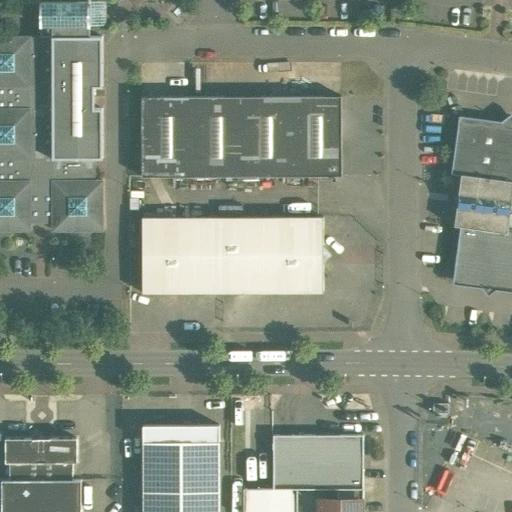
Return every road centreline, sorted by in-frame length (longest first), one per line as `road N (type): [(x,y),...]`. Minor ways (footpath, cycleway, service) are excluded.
road 1 (unclassified): [(0,361),(403,363)]
road 2 (unclassified): [(402,52),(403,363)]
road 3 (unclassified): [(402,52),(154,51)]
road 4 (unclassified): [(403,363),(404,511)]
